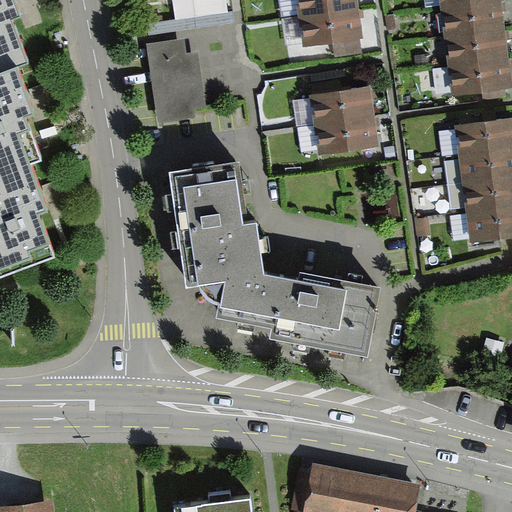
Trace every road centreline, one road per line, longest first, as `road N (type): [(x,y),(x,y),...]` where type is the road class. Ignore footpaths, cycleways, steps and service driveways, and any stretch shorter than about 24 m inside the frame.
road 1 (residential): [(121,406),(123,247),(80,0)]
road 2 (primary): [(121,406),(350,431),(511,470)]
road 3 (primary): [(0,405),(121,406)]
